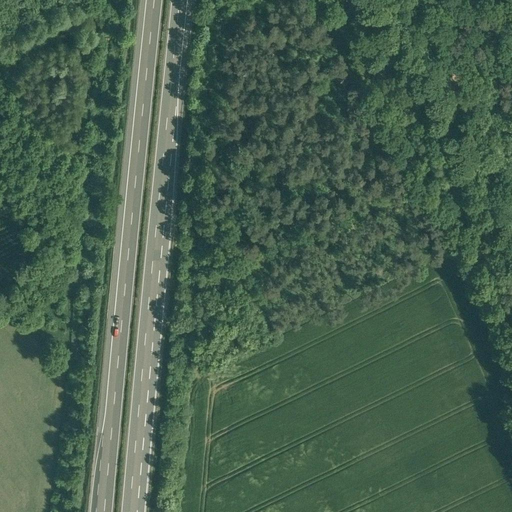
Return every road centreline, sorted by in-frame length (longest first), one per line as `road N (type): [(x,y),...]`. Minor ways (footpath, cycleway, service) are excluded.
road 1 (motorway): [(129,511),(180,0)]
road 2 (motorway): [(149,0),(102,511)]
